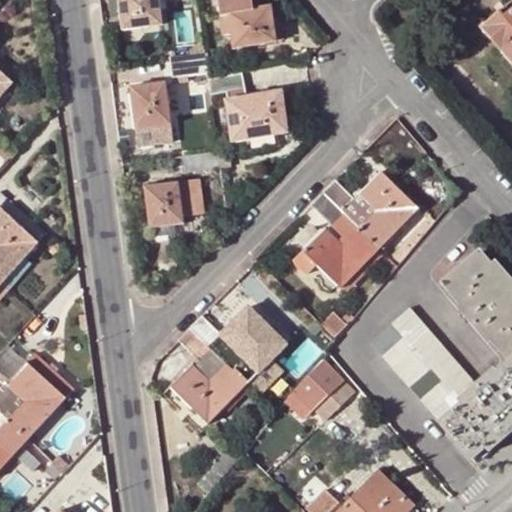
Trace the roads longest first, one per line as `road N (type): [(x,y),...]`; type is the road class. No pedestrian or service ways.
road 1 (residential): [(121,371),(389,79)]
road 2 (secondary): [(76,0),(121,371)]
road 3 (residential): [(511,227),(389,79)]
road 4 (secondary): [(121,371),(136,511)]
